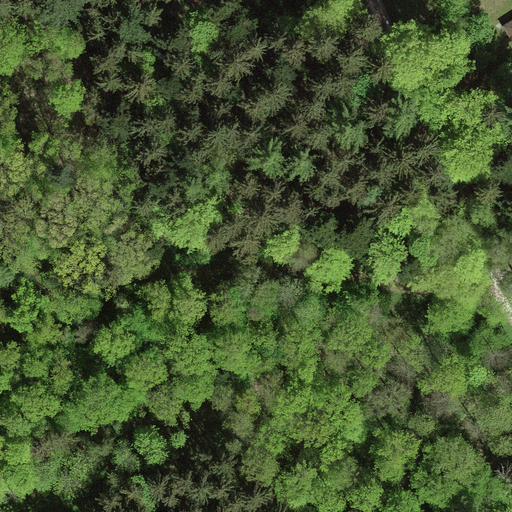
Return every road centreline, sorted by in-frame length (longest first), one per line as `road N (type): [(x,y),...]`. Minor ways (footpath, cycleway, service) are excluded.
road 1 (track): [(511,320),(395,288),(223,270),(0,288)]
road 2 (track): [(511,300),(494,278),(370,0)]
